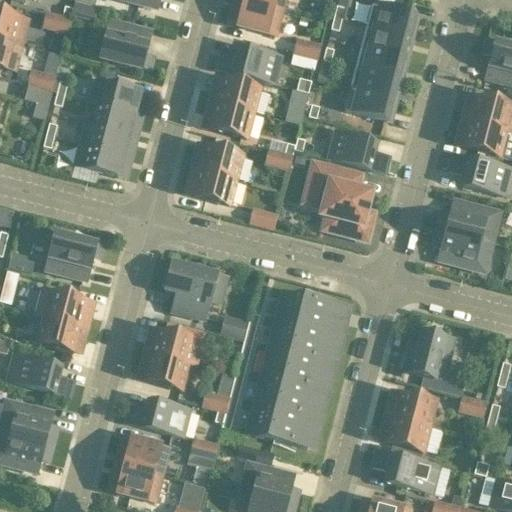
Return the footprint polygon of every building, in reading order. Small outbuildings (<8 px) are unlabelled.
[(167,0),(122,0),(122,2),(156,11),(158,0),(165,0),(167,0)] [(243,0),(243,2),(281,12),(283,0),(243,0)] [(371,7),(365,30),(373,32),(373,31),(410,40),(416,19),(406,16),(391,12),(393,3),(382,0),(378,0),(376,8),(371,7)] [(281,12),(243,2),(236,29),(274,39),(281,12)] [(391,12),(406,16),(408,7),(393,3),(391,12)] [(74,4),(72,11),(70,18),(94,23),(97,10),(74,4)] [(69,23),(70,18),(72,11),(64,9),(61,21),(69,23)] [(333,21),(341,23),(344,11),(336,9),(333,21)] [(0,42),(20,48),(27,23),(0,15),(0,42)] [(69,23),(61,21),(45,17),(42,29),(66,35),(69,23)] [(338,34),(341,23),(333,21),(330,32),(338,34)] [(150,34),(109,24),(99,61),(141,71),(149,73),(152,60),(144,58),(150,34)] [(360,50),(405,61),(410,40),(373,31),(373,32),(365,30),(360,50)] [(20,48),(0,42),(0,69),(14,73),(20,48)] [(485,81),(510,88),(511,88),(511,49),(494,44),(494,45),(486,43),(483,56),(491,58),(485,81)] [(309,60),(316,62),(317,62),(320,50),(296,44),(293,56),(309,60)] [(221,57),(217,73),(272,87),(279,60),(239,50),(236,61),(221,57)] [(362,73),(397,82),(402,62),(405,62),(405,61),(360,50),(355,70),(363,72),(362,73)] [(322,62),(330,64),(333,53),(326,51),(322,62)] [(57,70),(45,66),(42,78),(54,81),(57,70)] [(357,94),(392,103),(397,82),(362,73),(363,72),(355,70),(349,92),(357,94)] [(115,76),(106,73),(103,82),(113,84),(115,76)] [(318,73),(315,83),(327,86),(329,76),(318,73)] [(30,75),(27,87),(51,93),(54,81),(42,78),(30,75)] [(299,94),(307,96),(310,84),(298,81),(295,94),(299,95),(299,94)] [(211,93),(208,105),(252,116),(258,91),(223,82),(219,95),(211,93)] [(90,106),(98,108),(98,107),(133,116),(133,117),(141,119),(146,97),(139,95),(139,94),(96,83),(90,106)] [(56,96),(64,98),(67,87),(59,85),(56,96)] [(24,88),(21,103),(33,106),(47,109),(50,95),(24,88)] [(349,92),(344,113),(351,115),(386,124),(392,103),(357,94),(349,92)] [(61,110),(64,98),(56,96),(53,108),(61,110)] [(464,111),(461,123),(505,134),(505,135),(511,136),(511,108),(476,99),(472,113),(464,111)] [(252,116),(208,105),(205,117),(213,119),(210,132),(245,141),(252,116)] [(98,107),(98,108),(93,127),(93,128),(128,137),(133,117),(133,116),(98,107)] [(310,108),(307,120),(316,122),(319,110),(310,108)] [(302,117),(286,113),(283,125),(299,128),(302,117)] [(461,123),(458,134),(466,136),(463,150),(498,159),(508,162),(511,147),(511,136),(505,135),(505,134),(461,123)] [(80,147),(122,158),(123,158),(128,137),(93,128),(93,127),(85,125),(80,147)] [(45,138),(53,140),(56,128),(48,126),(45,138)] [(335,135),(328,162),(383,176),(388,160),(372,156),(375,145),(335,135)] [(50,152),(53,140),(45,138),(42,150),(50,152)] [(213,151),(228,154),(230,145),(216,141),(213,151)] [(301,155),(304,144),(297,142),(294,153),(301,155)] [(80,147),(74,169),(99,175),(117,180),(125,182),(130,160),(123,158),(122,158),(80,147)] [(286,147),(283,158),(291,160),(294,149),(286,147)] [(194,160),(191,172),(234,183),(241,158),(228,154),(213,151),(205,149),(202,162),(194,160)] [(291,160),(283,158),(267,154),(264,166),(288,172),(291,160)] [(294,158),(293,166),(303,168),(305,160),(294,158)] [(511,172),(452,158),(448,174),(464,178),(461,189),(506,200),(511,178),(511,172)] [(312,166),(304,200),(323,205),(320,218),(325,219),(322,233),(366,244),(371,224),(364,221),(370,195),(357,192),(360,179),(312,166)] [(234,183),(191,172),(188,184),(196,186),(192,199),(228,208),(234,183)] [(437,232),(491,245),(498,216),(453,204),(449,217),(442,215),(437,232)] [(252,213),(249,225),(273,232),(276,220),(252,213)] [(491,245),(437,232),(433,249),(441,251),(437,264),(483,275),(491,245)] [(54,236),(44,273),(86,283),(92,260),(100,262),(103,249),(95,247),(54,236)] [(175,296),(170,315),(205,323),(217,278),(171,266),(168,275),(165,274),(161,287),(165,288),(164,293),(175,296)] [(3,288),(15,291),(18,278),(6,275),(3,288)] [(35,318),(42,320),(43,319),(86,331),(89,319),(81,317),(85,303),(41,292),(35,318)] [(282,295),(281,301),(271,336),(246,436),(306,452),(339,325),(325,322),(329,307),(282,295)] [(225,415),(222,427),(221,430),(229,432),(256,326),(258,319),(250,316),(248,325),(243,345),(240,357),(228,403),(225,415)] [(43,319),(42,320),(36,345),(72,354),(75,340),(83,342),(86,331),(43,319)] [(224,319),(219,339),(243,345),(248,325),(224,319)] [(146,345),(143,356),(187,368),(194,370),(203,335),(168,326),(165,335),(158,333),(154,347),(146,345)] [(412,363),(409,376),(434,382),(437,374),(441,375),(444,361),(449,362),(454,342),(420,333),(416,348),(408,346),(406,354),(408,354),(407,361),(412,363)] [(187,368),(143,356),(140,368),(148,370),(145,384),(180,393),(187,368)] [(14,357),(7,385),(68,400),(72,384),(57,380),(60,369),(14,357)] [(501,366),(499,377),(507,379),(510,368),(501,366)] [(504,391),(507,379),(499,377),(496,389),(504,391)] [(388,407),(385,419),(428,430),(435,405),(399,396),(396,409),(388,407)] [(201,409),(217,413),(225,415),(228,403),(204,397),(201,409)] [(458,413),(481,419),(485,407),(461,401),(458,413)] [(188,413),(148,403),(145,414),(130,410),(125,426),(181,440),(188,413)] [(0,426),(0,434),(52,448),(56,431),(48,429),(51,416),(6,404),(0,426)] [(499,410),(491,408),(488,419),(496,421),(499,410)] [(222,427),(225,415),(217,413),(214,425),(222,427)] [(428,430),(385,419),(382,431),(390,433),(386,446),(422,455),(428,430)] [(493,433),(496,421),(488,419),(485,431),(493,433)] [(52,448),(0,434),(0,466),(36,476),(39,463),(47,465),(52,448)] [(126,455),(123,469),(160,478),(167,451),(122,439),(118,453),(126,455)] [(189,455),(213,462),(216,450),(192,443),(189,455)] [(269,456),(238,448),(235,459),(266,467),(269,456)] [(437,470),(376,454),(372,470),(387,474),(384,485),(430,497),(437,470)] [(476,464),(474,474),(473,477),(485,480),(488,468),(476,464)] [(240,497),(293,510),(297,493),(290,491),(293,479),(247,467),(240,497)] [(123,469),(116,496),(153,505),(160,478),(123,469)] [(193,481),(192,486),(206,489),(207,484),(193,481)] [(489,510),(499,511),(511,511),(511,486),(496,483),(489,510)] [(175,511),(174,511),(200,511),(205,492),(184,486),(178,511),(175,511)] [(292,511),(293,510),(240,497),(235,511),(292,511)] [(452,498),(449,510),(458,511),(461,500),(452,498)]
